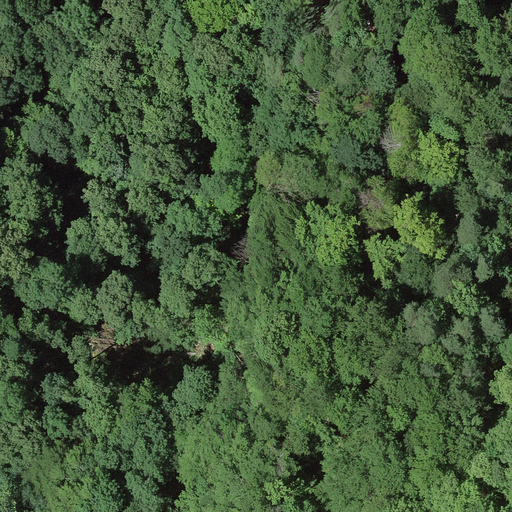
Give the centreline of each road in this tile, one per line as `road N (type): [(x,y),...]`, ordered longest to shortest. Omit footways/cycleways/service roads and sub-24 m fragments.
road 1 (track): [(320,511),(354,400),(453,276),(511,154)]
road 2 (track): [(0,151),(55,94),(101,0)]
